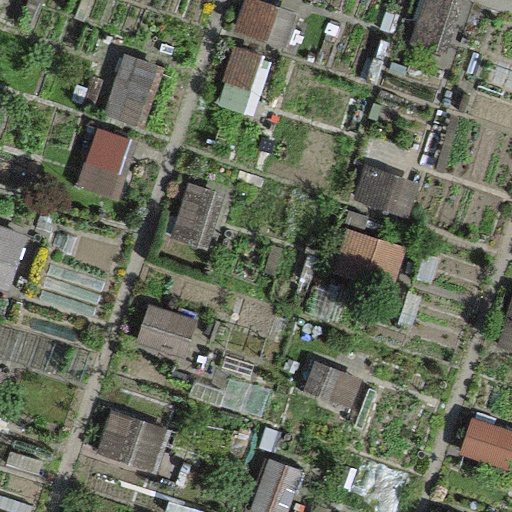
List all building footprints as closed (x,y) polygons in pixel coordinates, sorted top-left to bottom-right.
[(263,0),(244,0),(235,29),(284,45),(295,10),(263,0)] [(459,0),(422,0),(410,39),(443,50),(459,0)] [(270,54),(234,43),(216,98),(252,110),(270,54)] [(164,63),(125,51),(104,116),(144,128),(164,63)] [(136,136),(97,124),(78,185),(117,197),(136,136)] [(366,163),(354,197),(410,215),(421,181),(366,163)] [(226,192),(189,180),(170,236),(207,248),(226,192)] [(29,230),(0,220),(0,284),(11,288),(29,230)] [(344,224),(330,268),(392,288),(406,244),(344,224)] [(511,295),(503,323),(511,325),(511,295)] [(148,302),(137,339),(186,353),(197,316),(148,302)] [(315,359),(305,388),(352,405),(363,376),(315,359)] [(0,367),(0,402),(10,371),(0,367)] [(112,407),(98,451),(155,469),(168,425),(112,407)] [(511,427),(472,415),(460,451),(511,467),(511,427)] [(288,511),(304,468),(267,455),(249,507),(264,511),(288,511)]
